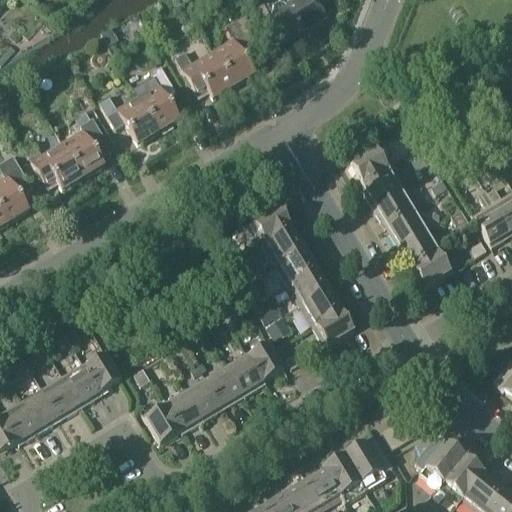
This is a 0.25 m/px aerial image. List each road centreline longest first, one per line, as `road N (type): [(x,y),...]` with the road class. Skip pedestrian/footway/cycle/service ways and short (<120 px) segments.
road 1 (residential): [(408,347),(162,494),(123,431),(18,493),(29,511)]
road 2 (residential): [(0,302),(283,139)]
road 3 (unclassified): [(408,347),(283,139)]
road 4 (unclassified): [(283,139),(336,97),(391,0)]
road 5 (unclassified): [(511,449),(456,404),(408,347)]
road 6 (unclassified): [(408,347),(511,287)]
